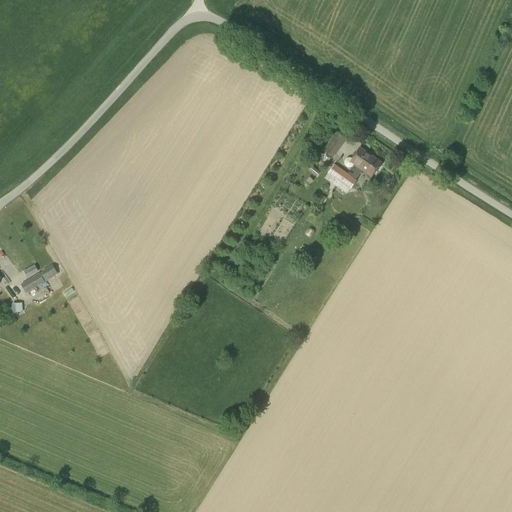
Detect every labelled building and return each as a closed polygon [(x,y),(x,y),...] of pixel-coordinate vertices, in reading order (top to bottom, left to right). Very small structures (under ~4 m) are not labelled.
[(338,150),(346,139),(338,133),(324,153),(331,157),(337,149),(338,150)] [(334,165),(328,173),(325,179),(346,194),(355,181),(354,180),(362,170),(372,177),(382,163),(359,147),(351,159),(351,158),(348,158),(345,160),(344,162),(344,164),(345,166),(347,168),(349,168),(352,167),(354,165),(357,167),(351,176),(351,175),(350,176),(334,165)] [(27,277),(38,271),(35,265),(24,271),(27,277)] [(52,266),(42,272),(48,281),(58,275),(52,266)] [(26,293),(44,282),(39,274),(21,285),(26,293)] [(22,312),(21,303),(12,303),(13,313),(22,312)]
